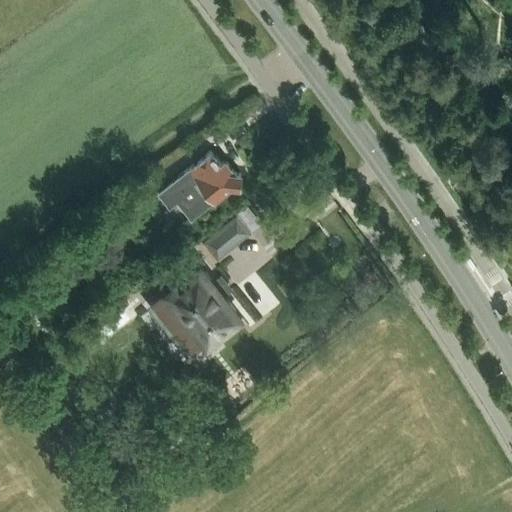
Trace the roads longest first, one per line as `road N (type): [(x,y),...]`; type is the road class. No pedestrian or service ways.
road 1 (secondary): [(511,361),(364,139),(257,0)]
road 2 (track): [(294,47),(0,281)]
